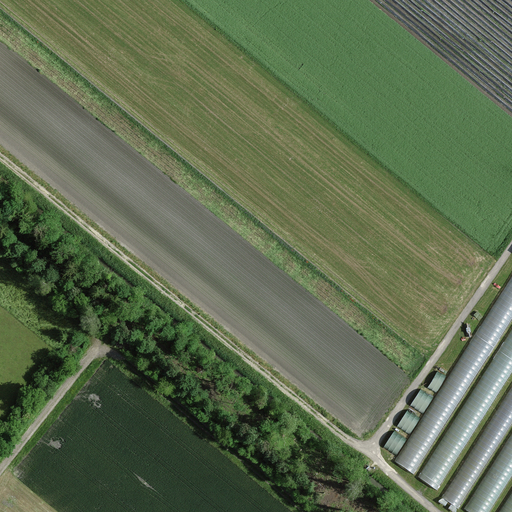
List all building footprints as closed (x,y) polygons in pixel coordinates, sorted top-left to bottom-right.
[(511,326),(421,479),(442,491),(511,373),(511,326)] [(437,371),(429,387),(438,392),(446,376),(437,371)] [(511,386),(446,499),(463,510),(511,426),(511,386)] [(424,413),(434,397),(421,388),(411,404),(424,413)] [(511,511),(511,497),(503,511),(511,511)]
